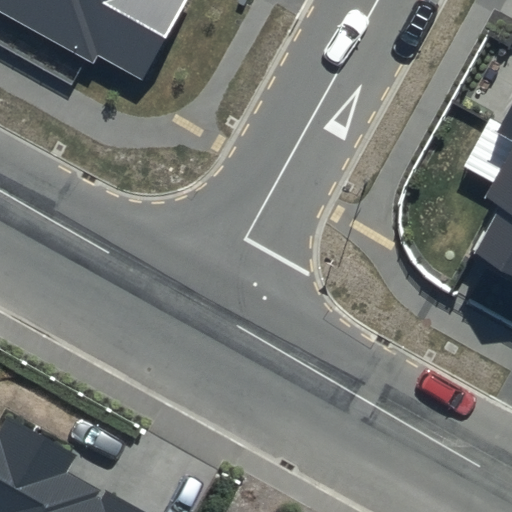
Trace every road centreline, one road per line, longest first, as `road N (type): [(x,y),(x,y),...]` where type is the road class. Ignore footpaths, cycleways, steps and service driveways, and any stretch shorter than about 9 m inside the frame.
road 1 (residential): [(371,0),(206,308)]
road 2 (tertiary): [(511,478),(206,308)]
road 3 (tertiary): [(206,308),(0,195)]
